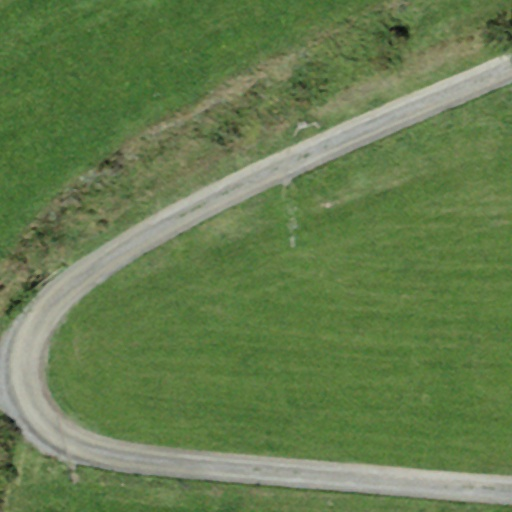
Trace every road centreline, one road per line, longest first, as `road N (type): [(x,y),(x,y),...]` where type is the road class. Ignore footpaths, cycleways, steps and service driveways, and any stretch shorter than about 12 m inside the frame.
road 1 (track): [(511,70),(134,238),(47,309),(9,382)]
road 2 (track): [(9,382),(38,432),(87,456),(511,493)]
